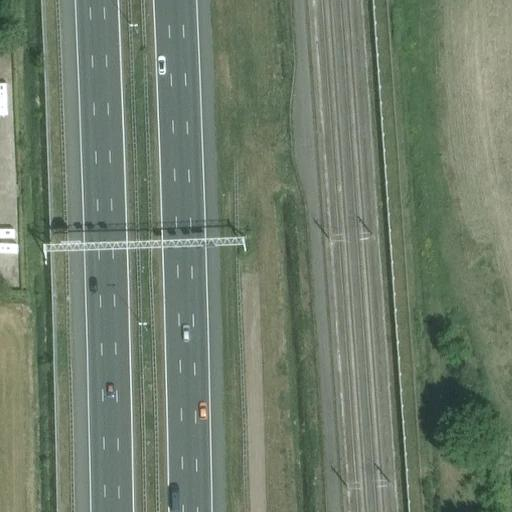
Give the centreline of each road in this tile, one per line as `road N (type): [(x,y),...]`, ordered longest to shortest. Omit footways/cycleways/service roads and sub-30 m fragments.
road 1 (motorway): [(183,511),(169,0)]
road 2 (motorway): [(93,0),(106,511)]
